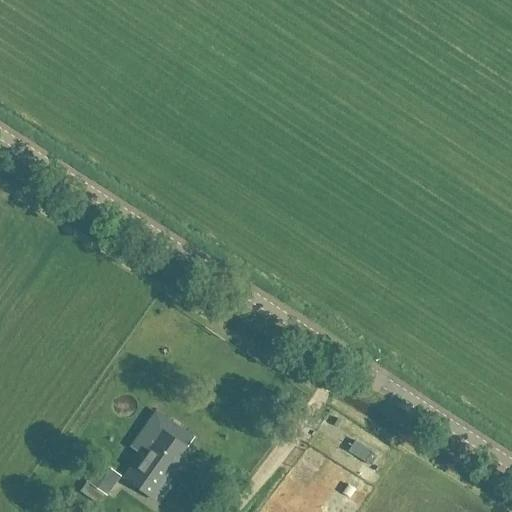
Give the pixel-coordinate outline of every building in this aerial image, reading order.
[(155,499),(190,449),(159,428),(124,478),(155,499)] [(322,433),(317,443),(334,452),(339,442),(322,433)] [(371,465),(378,454),(356,440),(349,450),(371,465)] [(294,479),(310,487),(328,455),(312,446),(294,479)] [(88,483),(106,497),(122,476),(104,462),(88,483)]
